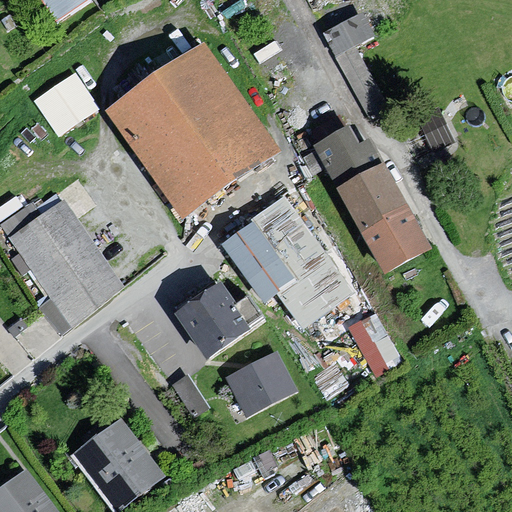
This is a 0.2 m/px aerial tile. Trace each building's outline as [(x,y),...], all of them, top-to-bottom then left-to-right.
[(44,0),(57,18),(84,0),(44,0)] [(363,12),(324,34),(337,57),(368,114),(377,109),(386,104),(354,47),(376,35),(363,12)] [(204,46),(111,111),(183,212),(276,147),(204,46)] [(97,107),(75,75),(37,101),(58,133),(79,119),(97,107)] [(348,128),(319,143),(386,267),(427,245),(415,223),(394,184),(370,140),(358,146),(348,128)] [(231,242),(226,245),(265,298),(279,288),(304,323),(350,290),(285,202),(231,242)] [(30,206),(3,226),(55,295),(42,305),(62,331),(123,285),(67,212),(61,204),(40,219),(30,206)] [(235,306),(220,284),(199,298),(179,312),(208,355),(262,318),(248,298),(235,306)] [(377,312),(352,323),(374,374),(400,363),(377,312)] [(46,313),(30,325),(46,344),(62,332),(46,313)] [(247,369),(231,378),(249,413),(295,390),(276,354),(247,369)] [(195,414),(211,404),(191,372),(175,382),(195,414)] [(118,424),(72,457),(111,511),(120,511),(161,480),(118,424)] [(50,511),(22,474),(0,489),(0,511),(50,511)]
